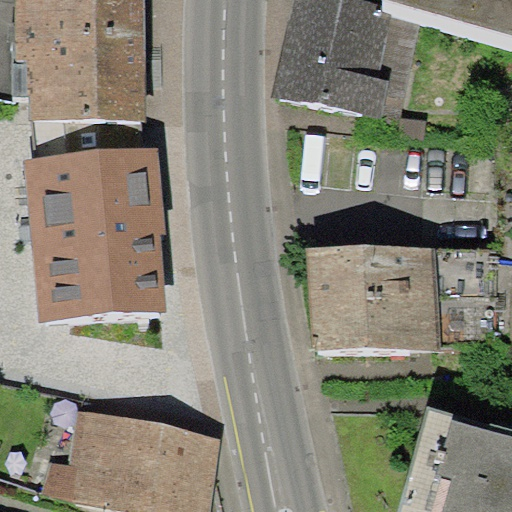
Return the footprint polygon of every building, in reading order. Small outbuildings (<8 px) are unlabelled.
[(145,0),(14,0),(15,61),(30,61),(30,121),(146,121),(145,0)] [(423,16),(349,0),(293,0),(272,95),(400,123),(423,16)] [(511,0),(394,0),(511,32),(511,0)] [(158,148),(24,160),(38,321),(167,309),(161,235),(166,234),(158,148)] [(426,243),(307,249),(313,352),(437,348),(426,243)] [(511,511),(511,430),(427,406),(396,511),(511,511)] [(50,461),(42,496),(120,511),(209,511),(225,439),(79,410),(68,464),(50,461)]
